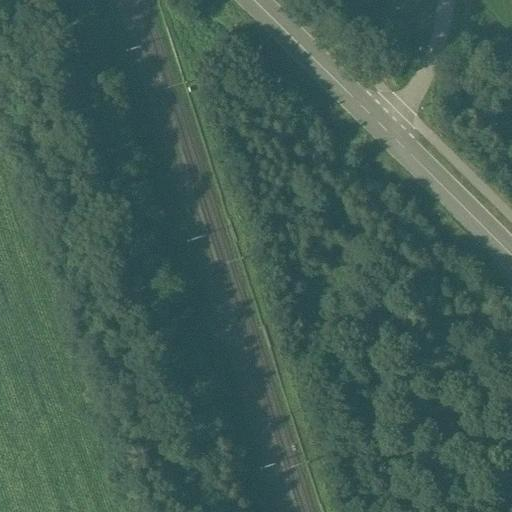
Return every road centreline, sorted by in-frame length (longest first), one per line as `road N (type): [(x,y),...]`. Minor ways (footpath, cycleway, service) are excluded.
road 1 (primary): [(392,140),(250,0)]
road 2 (primary): [(511,255),(392,140)]
road 3 (unclassified): [(442,0),(429,63),(392,140)]
